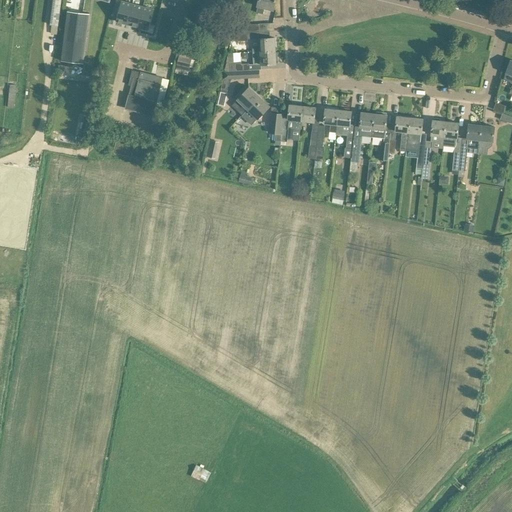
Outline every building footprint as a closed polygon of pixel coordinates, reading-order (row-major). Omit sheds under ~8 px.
[(50,0),(47,24),(58,26),(61,0),(50,0)] [(206,0),(206,2),(220,5),(221,1),(230,3),(230,5),(232,6),(231,11),(238,13),(240,1),(234,0),(206,0)] [(259,0),(256,12),(263,14),(265,8),(273,10),(275,1),(276,1),(275,0),(259,0)] [(121,1),(116,21),(127,24),(132,4),(121,1)] [(132,4),(127,24),(138,27),(143,7),(132,4)] [(143,7),(138,27),(149,30),(154,10),(143,7)] [(61,61),(83,64),(89,14),(68,11),(61,61)] [(221,24),(228,25),(230,18),(222,16),(221,24)] [(270,31),(274,31),(274,23),(264,23),(258,24),(259,32),(264,31),(270,31)] [(248,39),(258,39),(258,32),(259,32),(247,32),(247,34),(233,35),(231,41),(248,41),(248,39)] [(253,46),(253,52),(275,51),(275,38),(259,38),(260,45),(253,46)] [(181,48),(175,74),(187,77),(193,51),(181,48)] [(278,62),(278,56),(275,56),(275,52),(275,51),(253,52),(253,64),(261,64),(266,64),(276,64),(276,63),(278,62)] [(249,70),(249,65),(249,64),(241,64),(241,62),(234,62),(233,53),(229,54),(225,71),(228,71),(249,70)] [(506,72),(503,80),(511,82),(511,61),(510,60),(506,72)] [(231,78),(249,78),(249,70),(228,71),(225,71),(223,80),(230,82),(231,78)] [(169,80),(162,78),(140,72),(139,79),(133,78),(129,94),(125,108),(152,115),(153,111),(160,113),(169,80)] [(10,85),(8,100),(15,101),(17,85),(10,85)] [(242,115),(259,97),(249,87),(242,94),(232,105),(242,115)] [(252,125),(263,113),(270,106),(259,97),(242,115),(247,120),(252,125)] [(504,113),(507,105),(497,101),(494,109),(504,113)] [(282,129),(281,141),(287,142),(288,139),(289,130),(300,131),(301,121),(303,106),(290,105),(289,115),(288,117),(283,117),(283,123),(282,129)] [(303,106),(301,121),(313,122),(312,132),(310,145),(308,158),(315,159),(319,125),(319,120),(314,119),(315,117),(316,107),(303,106)] [(66,120),(68,109),(56,107),(54,118),(66,120)] [(270,122),(269,133),(275,133),(274,140),(281,141),(282,129),(283,123),(283,117),(284,114),(277,114),(278,107),(272,107),(271,117),(270,122)] [(336,133),(338,110),(326,108),(324,123),(331,123),(330,132),(336,133)] [(181,120),(183,112),(176,110),(174,118),(173,122),(180,124),(181,120)] [(351,158),(355,125),(350,125),(351,111),(338,110),(336,133),(342,133),(343,125),(349,125),(346,148),(345,148),(344,157),(351,158)] [(355,125),(351,158),(351,162),(358,163),(358,162),(359,162),(361,144),(362,136),(372,137),(374,114),(361,112),(360,126),(355,125)] [(500,120),(511,124),(511,123),(511,116),(502,113),(500,120)] [(386,125),(387,115),(374,114),(372,137),(378,138),(383,139),(383,142),(381,142),(379,160),(387,161),(388,153),(391,128),(386,127),(386,125)] [(406,152),(407,148),(408,140),(410,118),(397,116),(396,128),(391,128),(388,153),(395,153),(396,141),(395,141),(396,131),(402,132),(400,151),(406,152)] [(408,140),(407,147),(419,148),(419,144),(420,144),(421,142),(422,132),(423,119),(410,118),(408,140)] [(432,134),(431,141),(444,143),(446,121),(433,120),(432,130),(431,134),(432,134)] [(446,121),(444,143),(455,144),(455,148),(452,170),(459,170),(461,148),(456,147),(456,145),(457,137),(458,133),(459,123),(446,121)] [(458,174),(458,176),(464,177),(464,171),(465,171),(467,149),(468,138),(474,139),(472,153),(479,154),(482,125),(469,124),(468,134),(467,138),(462,138),(461,148),(459,170),(458,174)] [(319,125),(315,159),(323,160),(325,145),(323,145),(325,126),(319,125)] [(482,125),(479,154),(487,155),(488,149),(492,146),(493,141),(494,137),(495,127),(482,125)] [(219,160),(222,140),(207,139),(205,158),(219,160)] [(425,144),(420,144),(419,144),(419,148),(416,168),(423,168),(425,144)] [(428,175),(432,145),(425,144),(423,168),(422,175),(422,178),(428,179),(428,175)] [(239,182),(250,185),(251,184),(253,184),(254,178),(252,178),(252,177),(240,174),(239,182)] [(504,187),(506,179),(498,178),(496,186),(504,187)] [(345,195),(344,195),(334,192),(332,198),(333,198),(343,201),(345,195)] [(465,223),(464,231),(473,233),(474,225),(465,223)] [(198,479),(203,469),(196,465),(191,476),(198,479)]
